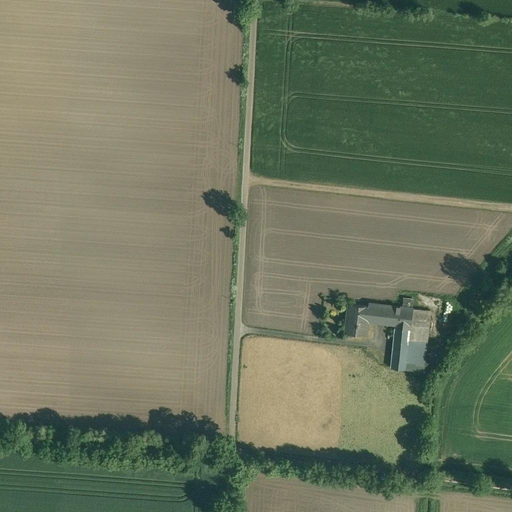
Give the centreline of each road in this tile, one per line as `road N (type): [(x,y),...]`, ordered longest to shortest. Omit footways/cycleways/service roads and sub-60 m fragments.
road 1 (track): [(511,487),(248,448),(0,434)]
road 2 (unclassified): [(229,511),(255,0)]
road 3 (track): [(237,331),(385,350)]
